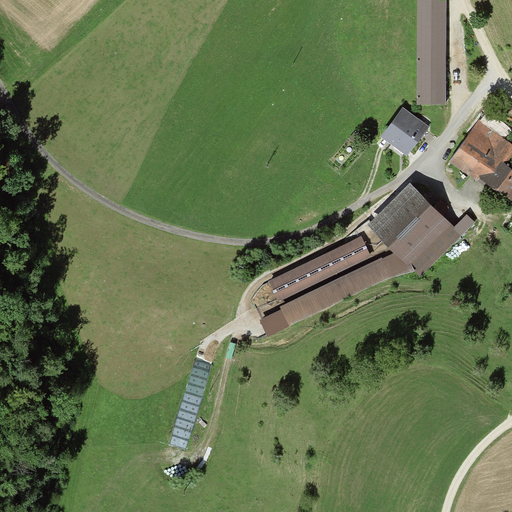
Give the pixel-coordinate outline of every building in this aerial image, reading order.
[(418,1),(416,103),(444,103),(445,1),(418,1)] [(431,128),(404,106),(382,133),(406,154),(431,128)] [(511,145),(478,120),(451,157),(509,200),(511,195),(511,172),(508,170),(511,164),(511,145)] [(407,184),(367,227),(394,252),(409,266),(417,273),(457,231),(407,184)] [(359,238),(267,282),(276,300),(368,255),(359,238)] [(394,252),(280,306),(288,323),(409,266),(394,252)] [(203,409),(214,363),(199,359),(188,403),(194,404),(194,407),(203,409)]
